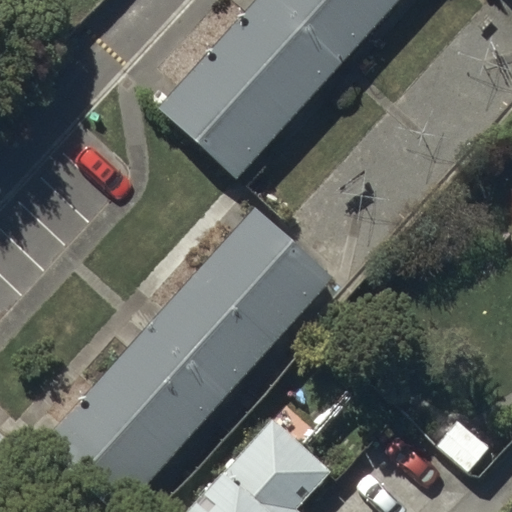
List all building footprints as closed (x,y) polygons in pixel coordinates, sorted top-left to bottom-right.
[(263,0),(250,0),(205,50),(284,122),(336,65),(263,0)] [(378,0),(263,0),(336,65),(387,8),(378,0)] [(205,50),(156,104),(235,176),(284,122),(205,50)] [(252,206),(188,276),(267,348),(331,277),(252,206)] [(188,276),(138,331),(218,403),(267,348),(188,276)] [(138,331),(88,385),(168,458),(218,403),(138,331)] [(88,385),(38,439),(117,511),(118,511),(168,458),(88,385)] [(330,472),(271,417),(183,511),(296,511),(294,510),(330,472)] [(486,448),(457,423),(438,445),(467,470),(486,448)]
